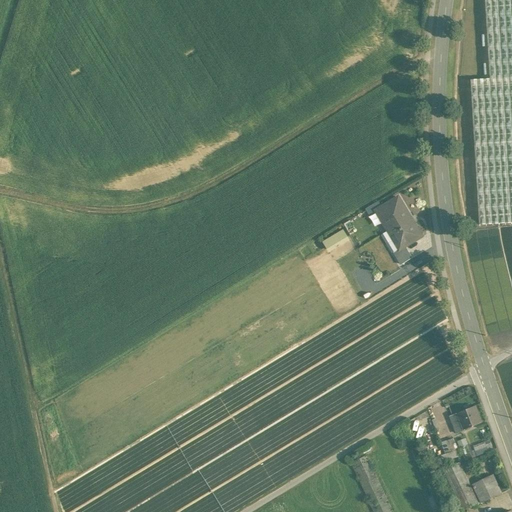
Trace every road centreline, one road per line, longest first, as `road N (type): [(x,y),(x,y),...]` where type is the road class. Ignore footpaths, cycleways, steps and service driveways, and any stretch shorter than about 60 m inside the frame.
road 1 (track): [(0,190),(120,210),(168,201),(442,46)]
road 2 (tertiary): [(447,0),(439,120),(449,225),(461,292),(511,442)]
road 3 (track): [(511,350),(246,511)]
